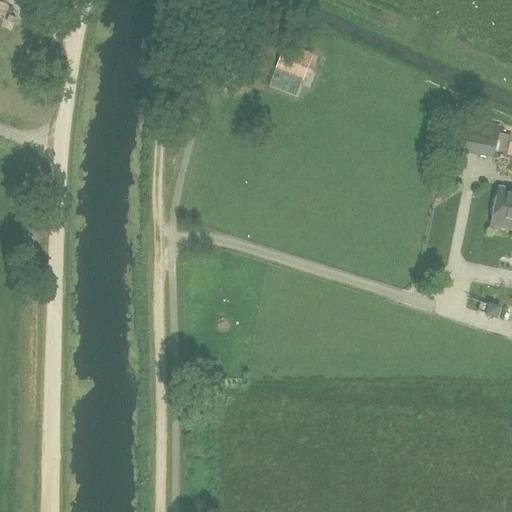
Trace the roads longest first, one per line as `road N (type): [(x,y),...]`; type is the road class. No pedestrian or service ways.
road 1 (track): [(52,511),(67,100),(88,0)]
road 2 (track): [(155,511),(158,161),(181,0)]
